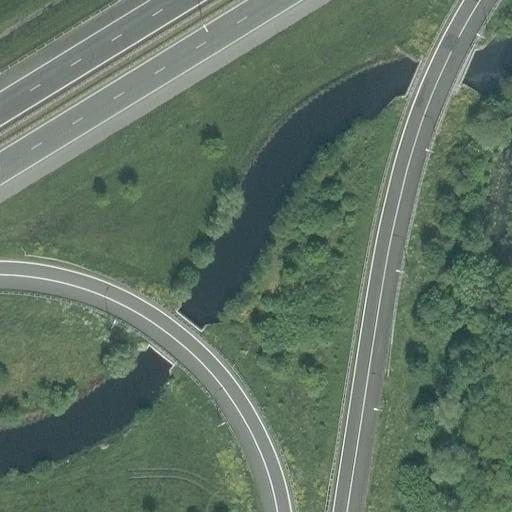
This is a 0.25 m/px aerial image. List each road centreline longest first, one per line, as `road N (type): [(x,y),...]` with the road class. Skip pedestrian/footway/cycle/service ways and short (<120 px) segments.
road 1 (motorway): [(340,511),(401,161),(441,53),(471,0)]
road 2 (motorway): [(0,271),(58,275),(106,291),(196,348),(256,428),(286,511)]
road 3 (motorway): [(0,170),(275,0)]
road 4 (motorway): [(181,0),(0,111)]
